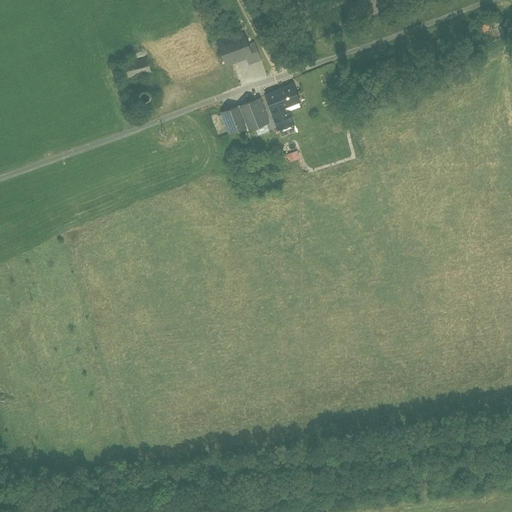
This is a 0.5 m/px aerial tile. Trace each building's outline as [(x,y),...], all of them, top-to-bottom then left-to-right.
[(498,19),(479,26),(485,42),(504,36),(498,19)] [(244,31),(215,42),(224,66),(246,57),(248,63),(260,59),(250,34),(246,36),(244,31)] [(132,53),(123,55),(127,76),(150,71),(146,55),(134,58),(132,53)] [(295,82),(264,94),(277,128),(294,121),(288,106),(302,100),(295,82)] [(147,101),(149,100),(151,98),(152,95),(152,93),(151,90),(150,88),(148,86),(145,86),(142,86),(140,87),(138,89),(137,91),(136,94),(137,96),(138,99),(140,100),(142,101),(145,102),(147,101)] [(259,99),(222,112),(229,131),(246,125),(247,128),(267,121),(259,99)] [(289,161),(299,158),(297,150),(286,153),(289,161)]
